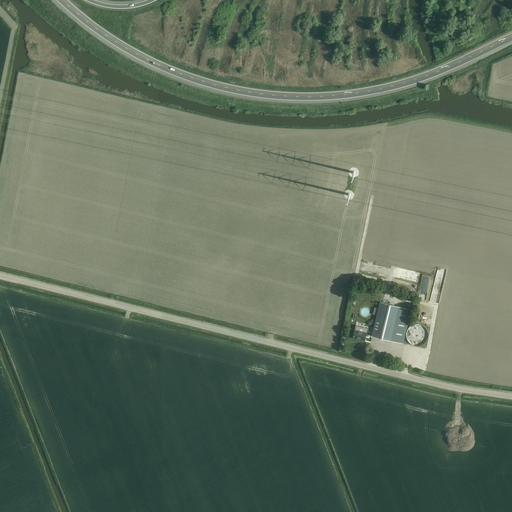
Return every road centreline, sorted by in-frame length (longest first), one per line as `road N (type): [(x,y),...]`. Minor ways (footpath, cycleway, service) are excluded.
road 1 (unclassified): [(511,396),(0,276)]
road 2 (motorway): [(60,0),(150,61),(270,95),(376,90),(511,37)]
